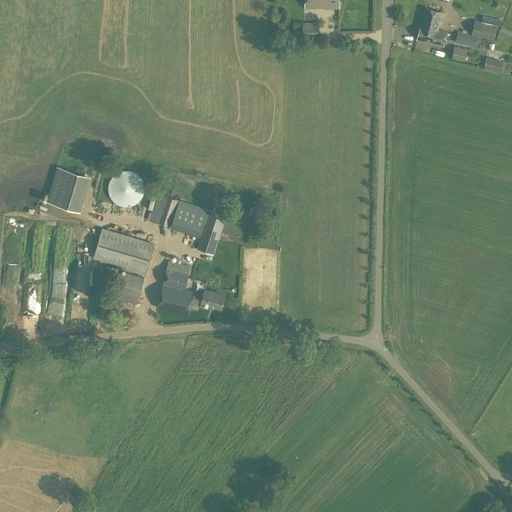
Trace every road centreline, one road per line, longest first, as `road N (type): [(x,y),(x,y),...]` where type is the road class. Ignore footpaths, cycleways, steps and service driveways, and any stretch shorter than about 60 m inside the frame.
road 1 (unclassified): [(0,346),(193,327),(374,345)]
road 2 (unclassified): [(374,345),(386,0)]
road 3 (unclassified): [(374,345),(496,479),(511,510)]
